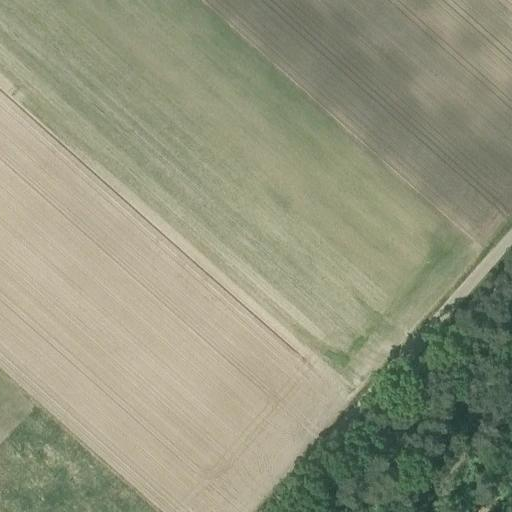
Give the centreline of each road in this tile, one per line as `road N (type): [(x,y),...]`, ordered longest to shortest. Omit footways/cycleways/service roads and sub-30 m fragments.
road 1 (track): [(511,238),(270,511)]
road 2 (unknown): [(408,511),(511,394)]
